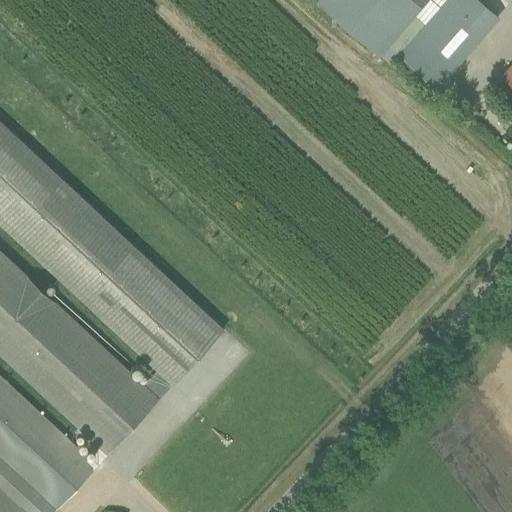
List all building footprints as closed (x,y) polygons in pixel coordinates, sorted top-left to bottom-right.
[(318,0),(317,2),(380,56),(427,0),(318,0)] [(427,0),(413,17),(380,56),(382,58),(389,64),(392,60),(397,55),(435,87),(498,16),(479,0),(427,0)] [(511,63),(501,76),(511,85),(511,63)] [(0,120),(0,224),(156,371),(144,385),(158,398),(222,328),(204,311),(0,120)] [(0,511),(52,511),(96,465),(158,398),(144,385),(142,383),(0,249),(0,354),(99,447),(88,458),(81,452),(66,439),(0,377),(0,511)]
